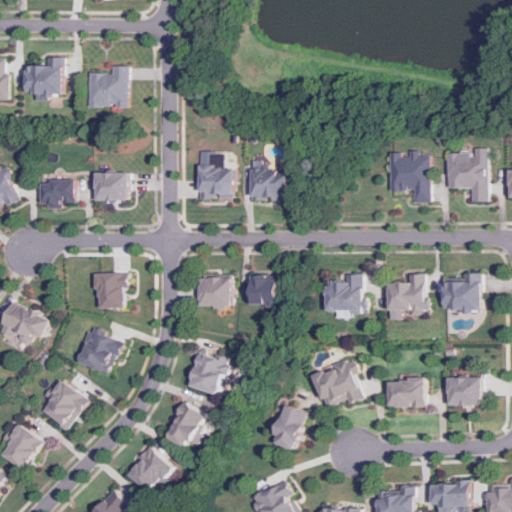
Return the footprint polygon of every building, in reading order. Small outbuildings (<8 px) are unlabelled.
[(0,97),(13,97),(13,72),(9,72),(9,56),(0,56),(0,97)] [(68,94),(68,56),(53,56),(53,64),(31,64),(31,91),(40,91),(40,99),(52,99),(52,94),(68,94)] [(93,106),(132,106),(132,64),(116,64),(116,72),(94,71),(93,106)] [(491,147),(479,147),(479,152),(453,152),(453,187),(476,187),(476,200),(492,200),(491,147)] [(396,153),(397,189),(419,189),(419,201),(435,201),(435,154),(425,154),(425,149),(415,150),(415,153),(396,153)] [(204,150),(204,198),(219,198),(220,193),(224,193),(224,197),(239,197),(239,168),(227,168),(227,150),(204,150)] [(0,206),(23,197),(9,163),(0,166),(0,206)] [(257,167),(257,199),(298,200),(297,190),(294,190),(293,167),(257,167)] [(132,171),(99,171),(100,199),(132,199),(132,171)] [(79,179),(46,179),(47,207),(65,207),(65,201),(79,201),(79,179)] [(131,306),(131,271),(102,272),(103,307),(131,306)] [(369,273),(355,273),(355,279),(334,280),(334,311),(369,311),(369,273)] [(394,318),(405,318),(405,309),(416,309),(416,311),(430,312),(430,273),(415,273),(415,281),(395,281),(394,318)] [(485,309),(485,274),(447,274),(447,309),(485,309)] [(257,305),(284,304),(283,275),(257,275),(257,305)] [(237,276),(205,276),(204,305),(237,306),(237,276)] [(5,331),(18,335),(35,341),(38,333),(48,337),(56,315),(16,301),(5,331)] [(116,372),(127,338),(93,328),(82,362),(116,372)] [(195,385),(224,392),(232,358),(203,351),(195,385)] [(368,397),(359,373),(363,372),(358,357),(342,363),(344,366),(320,374),(331,405),(352,398),(354,403),(368,397)] [(484,376),(452,376),(452,405),(485,404),(484,376)] [(427,378),(392,378),(393,406),(428,405),(427,378)] [(93,398),(65,379),(58,389),(53,386),(48,394),(56,399),(48,411),(72,428),(93,398)] [(213,412),(187,402),(173,436),(190,443),(192,439),(200,443),(213,412)] [(314,412),(290,403),(279,432),(284,434),(282,442),(300,448),(314,412)] [(48,438),(21,422),(10,440),(15,443),(7,454),(29,468),(48,438)] [(180,468),(156,446),(132,472),(155,492),(170,475),(172,476),(180,468)] [(0,497),(4,492),(0,489),(11,474),(0,465),(0,497)] [(307,511),(297,494),(300,493),(293,479),(257,498),(264,511),(307,511)] [(476,511),(476,480),(437,481),(437,503),(444,503),(444,511),(476,511)] [(494,511),(511,511),(511,482),(493,483),(494,511)] [(419,511),(419,484),(403,484),(403,489),(383,489),(383,511),(419,511)] [(131,511),(138,504),(118,488),(99,511),(131,511)]
